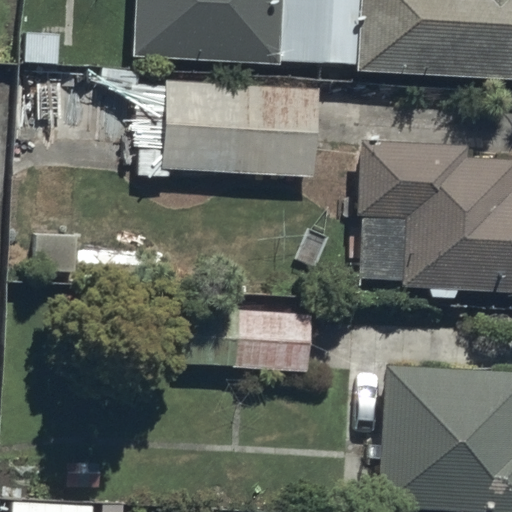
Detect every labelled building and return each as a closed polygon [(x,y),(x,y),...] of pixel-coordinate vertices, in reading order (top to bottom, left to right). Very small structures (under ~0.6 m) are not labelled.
[(511,0),(126,0),(125,52),(511,70),(511,0)] [(308,82),(158,75),(154,162),(304,169),(308,82)] [(393,274),(393,279),(511,281),(511,181),(508,181),(508,154),(457,153),(457,138),(351,136),(350,208),(355,208),(354,274),(393,274)] [(302,302),(176,300),(174,365),(301,367),(302,302)] [(511,365),(375,358),(371,498),(511,505),(511,365)] [(89,511),(90,502),(7,499),(6,511),(89,511)]
